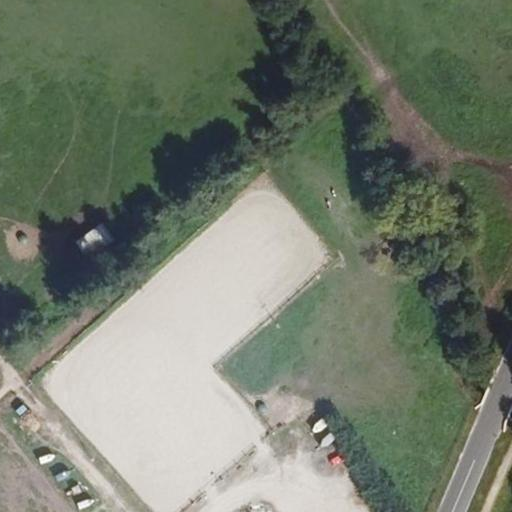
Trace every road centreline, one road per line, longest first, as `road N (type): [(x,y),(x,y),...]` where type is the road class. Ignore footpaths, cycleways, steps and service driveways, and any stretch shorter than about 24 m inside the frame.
road 1 (track): [(0,359),(126,511)]
road 2 (tertiary): [(511,379),(453,511)]
